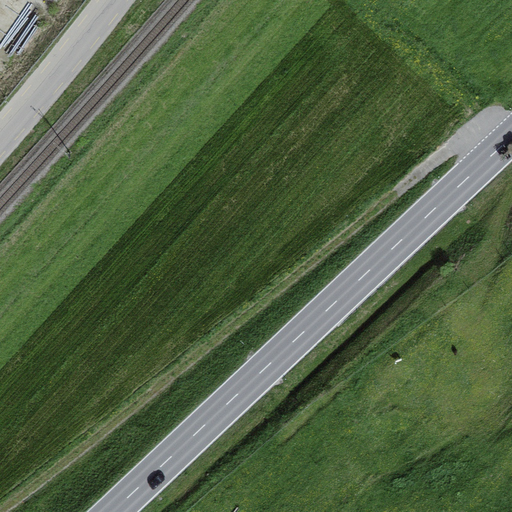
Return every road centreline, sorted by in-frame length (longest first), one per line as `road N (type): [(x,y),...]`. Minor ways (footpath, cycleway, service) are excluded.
road 1 (track): [(2,511),(449,150),(476,136),(507,140)]
road 2 (primary): [(112,511),(511,136)]
road 3 (unclassified): [(112,0),(0,137)]
